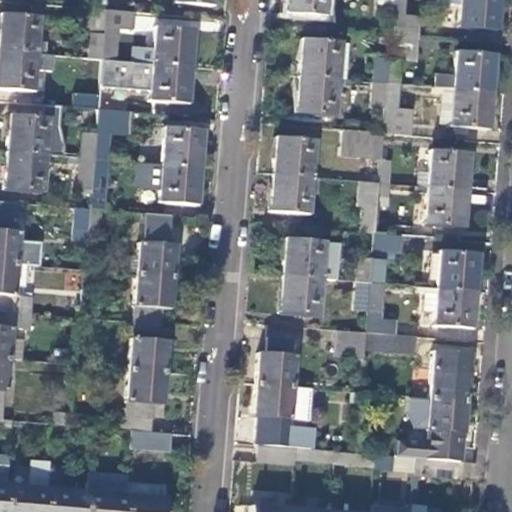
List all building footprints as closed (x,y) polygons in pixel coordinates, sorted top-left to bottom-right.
[(103,10),(104,0),(90,0),(91,9),(103,10)] [(321,16),(322,0),(284,0),(283,12),(321,16)] [(404,0),(390,0),(390,5),(388,33),(417,36),(418,11),(404,9),(404,0)] [(494,30),(496,0),(457,0),(456,27),(494,30)] [(102,28),(103,10),(91,9),(75,7),(73,33),(87,35),(86,59),(99,60),(101,40),(102,28)] [(133,12),(103,10),(102,28),(113,29),(131,30),(133,12)] [(0,14),(0,51),(43,55),(44,43),(35,43),(37,18),(0,14)] [(129,62),(186,67),(190,30),(152,26),(150,50),(130,48),(129,62)] [(113,29),(102,28),(101,40),(112,41),(113,29)] [(414,60),(417,36),(388,33),(386,61),(384,84),(397,85),(399,59),(414,60)] [(299,39),(296,77),(333,80),(336,44),(336,42),(299,39)] [(112,41),(101,40),(99,60),(111,61),(112,41)] [(346,45),(336,44),(333,80),(343,80),(346,45)] [(43,55),(0,51),(0,89),(29,92),(29,90),(44,92),(46,72),(50,73),(52,56),(43,55)] [(433,88),(489,93),(492,55),(453,52),(452,74),(435,73),(433,88)] [(99,60),(86,59),(84,82),(58,80),(56,107),(64,107),(95,110),(97,85),(99,60)] [(111,61),(99,60),(97,85),(109,86),(111,61)] [(373,60),(371,83),(384,84),(386,61),(373,60)] [(184,105),(186,67),(129,62),(127,77),(148,79),(146,102),(184,105)] [(333,80),(296,77),(292,114),(330,117),(333,80)] [(382,109),(384,84),(371,83),(370,83),(368,107),(382,109)] [(397,85),(384,84),(382,109),(380,134),(405,136),(406,111),(396,110),(397,85)] [(485,130),(489,93),(433,88),(430,88),(430,93),(438,94),(436,123),(448,124),(448,126),(485,130)] [(91,160),(95,110),(64,107),(63,125),(80,126),(77,159),(91,160)] [(127,113),(95,110),(91,160),(103,161),(105,135),(125,136),(127,113)] [(7,116),(4,152),(42,156),(51,157),(52,144),(42,143),(45,121),(45,119),(7,116)] [(54,122),(45,121),(42,143),(52,144),(54,122)] [(158,166),(196,169),(200,132),(162,129),(160,143),(160,151),(143,149),(142,164),(158,166)] [(377,159),(380,134),(339,130),(337,156),(377,159)] [(273,138),(270,175),(307,178),(311,141),(273,138)] [(143,142),(143,149),(160,151),(160,143),(143,142)] [(425,188),(463,191),(466,154),(428,151),(427,174),(425,188)] [(42,156),(4,152),(1,191),(38,194),(42,156)] [(88,188),(91,160),(77,159),(75,190),(88,192),(88,188)] [(103,161),(91,160),(88,188),(93,189),(101,184),(103,161)] [(387,162),(377,161),(375,184),(377,184),(385,185),(387,162)] [(193,207),(196,169),(158,166),(155,203),(193,207)] [(416,173),(415,187),(425,188),(427,174),(416,173)] [(307,178),(270,175),(267,212),(305,215),(307,178)] [(371,234),(375,184),(355,182),(354,208),(359,208),(357,233),(371,234)] [(386,185),(385,185),(377,184),(375,202),(385,202),(386,185)] [(460,228),(463,191),(425,188),(423,225),(460,228)] [(88,192),(75,190),(74,209),(87,210),(87,203),(88,192)] [(89,203),(87,203),(87,210),(99,211),(115,213),(116,197),(90,195),(89,203)] [(16,204),(0,202),(0,263),(13,264),(35,266),(37,245),(15,243),(16,234),(13,234),(16,204)] [(84,243),(87,210),(74,209),(72,209),(70,242),(84,243)] [(99,211),(87,210),(84,243),(97,244),(99,211)] [(136,243),(133,274),(169,277),(172,246),(164,245),(166,217),(139,215),(137,242),(136,243)] [(401,237),(371,234),(369,260),(367,284),(381,285),(382,262),(393,263),(394,252),(400,252),(401,237)] [(282,239),(279,277),(317,280),(320,242),(282,239)] [(434,289),(472,293),(475,255),(437,252),(434,289)] [(367,284),(369,260),(355,259),(353,283),(367,284)] [(13,264),(0,263),(0,312),(27,315),(29,297),(10,296),(13,264)] [(34,288),(79,292),(80,270),(36,267),(34,288)] [(169,277),(133,274),(131,307),(132,307),(130,322),(158,324),(159,309),(166,310),(169,277)] [(317,280),(279,277),(276,313),(314,316),(317,280)] [(365,312),(367,284),(353,283),(351,311),(365,312)] [(378,319),(381,285),(367,284),(365,312),(363,333),(392,335),(394,321),(378,319)] [(469,329),(472,293),(434,289),(414,288),(414,293),(422,294),(421,313),(432,313),(432,325),(469,329)] [(27,315),(0,312),(0,359),(4,360),(6,341),(7,329),(6,329),(6,328),(26,330),(27,315)] [(158,324),(130,322),(129,338),(128,338),(126,370),(161,373),(164,341),(157,340),(158,324)] [(363,333),(335,331),(333,356),(346,357),(346,373),(360,374),(362,349),(363,333)] [(411,352),(412,337),(396,335),(392,335),(363,333),(362,349),(411,352)] [(253,385),(288,388),(290,355),(289,355),(290,339),(264,337),(262,353),(255,353),(253,385)] [(20,342),(6,341),(4,360),(19,361),(20,342)] [(430,350),(426,398),(462,401),(466,353),(430,350)] [(161,373),(126,370),(122,402),(124,402),(122,430),(129,431),(150,433),(152,404),(158,404),(161,373)] [(307,389),(288,388),(253,385),(251,417),(257,418),(256,446),(294,449),(295,438),(283,437),(284,420),(305,421),(307,389)] [(407,396),(406,412),(409,417),(425,418),(426,398),(407,396)] [(416,458),(451,461),(458,461),(462,401),(426,398),(425,418),(424,443),(393,441),(392,456),(414,458),(416,458)] [(69,415),(50,413),(49,425),(84,429),(85,416),(69,415)] [(0,420),(0,435),(8,436),(9,421),(0,420)] [(169,434),(150,433),(129,431),(128,444),(168,447),(169,434)] [(293,460),(294,449),(256,446),(255,462),(293,465),(293,460)] [(334,452),(294,449),(293,460),(333,463),(334,452)] [(392,456),(373,455),(372,467),(413,471),(414,458),(392,456)] [(451,461),(416,458),(414,474),(450,477),(451,461)] [(45,475),(41,511),(81,511),(84,492),(58,490),(60,469),(45,468),(45,475)] [(125,476),(85,472),(84,492),(81,511),(121,511),(123,495),(125,482),(125,476)] [(4,486),(1,511),(41,511),(45,475),(31,473),(29,488),(4,486)] [(123,495),(163,499),(164,486),(125,482),(123,495)] [(123,495),(121,511),(162,511),(164,499),(163,499),(123,495)]
